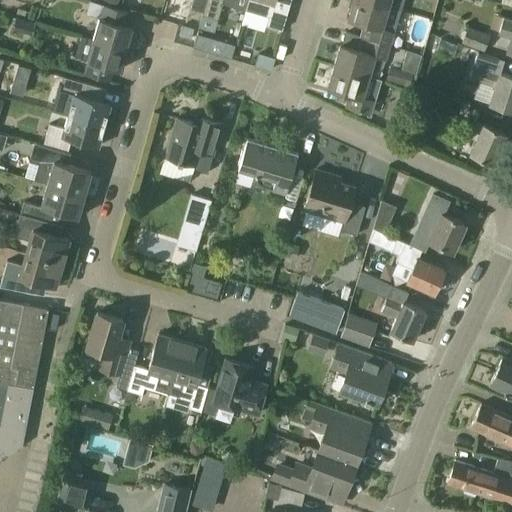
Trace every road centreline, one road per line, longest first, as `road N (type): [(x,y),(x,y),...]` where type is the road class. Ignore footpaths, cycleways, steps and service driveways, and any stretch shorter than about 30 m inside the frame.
road 1 (residential): [(272,331),(95,277),(152,74),(170,64),(281,100)]
road 2 (tertiary): [(511,235),(446,376),(396,511)]
road 3 (residential): [(281,100),(511,207)]
